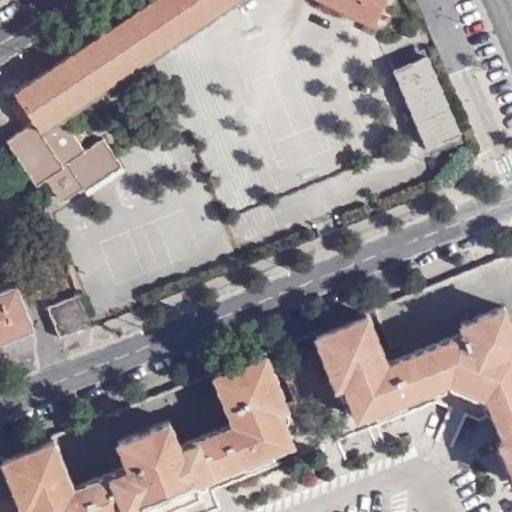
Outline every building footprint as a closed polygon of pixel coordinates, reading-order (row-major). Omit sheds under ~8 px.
[(134,0),(104,20),(110,30),(18,93),(37,123),(31,127),(12,140),(40,184),(49,178),(62,197),(67,199),(83,189),(86,191),(123,166),(104,140),(86,151),(64,118),(238,0),(134,0)] [(318,0),(374,28),(387,0),(318,0)] [(463,136),(428,54),(387,71),(423,152),(463,136)] [(37,123),(18,93),(11,98),(31,127),(37,123)] [(0,341),(32,329),(13,281),(0,285),(0,341)] [(61,339),(92,327),(80,296),(49,308),(61,339)] [(511,322),(504,303),(457,321),(459,328),(385,358),(365,310),(313,330),(335,386),(344,383),(359,418),(454,381),(485,391),(511,458),(511,322)] [(286,409),(264,350),(238,360),(212,371),(229,417),(177,438),(170,422),(117,442),(124,459),(71,480),(53,435),(0,455),(0,456),(21,511),(24,511),(31,510),(31,511),(124,511),(293,445),(279,411),(286,409)]
